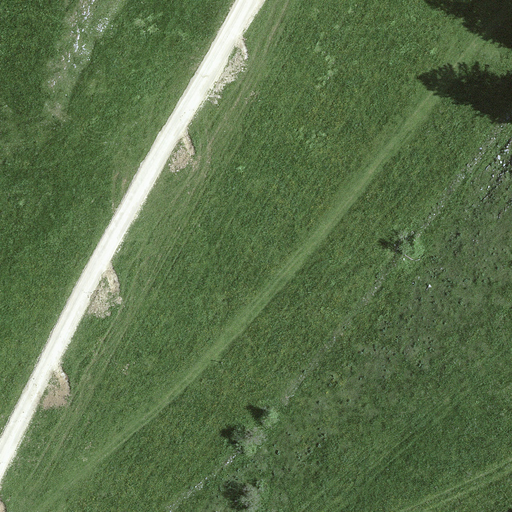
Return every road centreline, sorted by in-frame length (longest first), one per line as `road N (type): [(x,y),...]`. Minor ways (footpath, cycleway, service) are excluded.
road 1 (track): [(511,15),(26,511)]
road 2 (track): [(0,477),(167,135),(248,0)]
